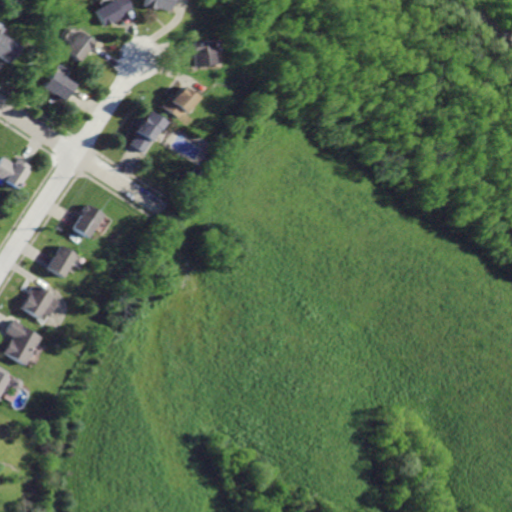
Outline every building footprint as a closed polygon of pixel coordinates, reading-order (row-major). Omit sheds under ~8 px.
[(120,0),(102,0),(88,9),(98,25),(116,15),(115,13),(125,7),(120,0)] [(140,0),(139,5),(163,11),(165,0),(140,0)] [(72,30),(58,50),(75,62),(89,41),(72,30)] [(0,37),(0,59),(2,61),(12,45),(0,37)] [(185,42),(188,66),(208,62),(204,39),(185,42)] [(49,68),(38,87),(60,100),(71,81),(49,68)] [(173,85),(159,105),(176,117),(190,97),(173,85)] [(144,109),(130,131),(134,133),(127,144),(143,154),(164,122),(144,109)] [(0,155),(0,176),(17,187),(30,165),(18,158),(15,164),(0,155)] [(84,205),(71,228),(87,237),(100,215),(84,205)] [(60,245),(47,267),(63,277),(77,255),(60,245)] [(35,285),(21,309),(38,319),(42,313),(49,317),(59,299),(35,285)] [(14,319),(6,332),(12,336),(3,351),(23,364),(41,335),(14,319)] [(0,365),(0,389),(10,371),(0,365)]
